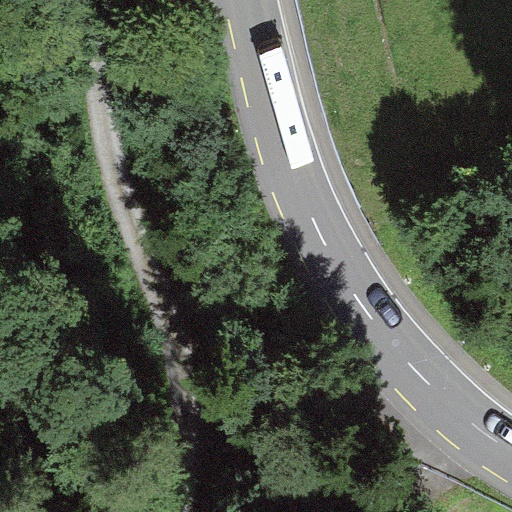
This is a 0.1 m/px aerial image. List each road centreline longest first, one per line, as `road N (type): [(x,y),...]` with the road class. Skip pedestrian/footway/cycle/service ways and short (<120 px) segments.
road 1 (tertiary): [(248,0),(299,195),(348,287),(404,360),(511,454)]
road 2 (track): [(98,0),(108,170),(191,423),(178,511)]
